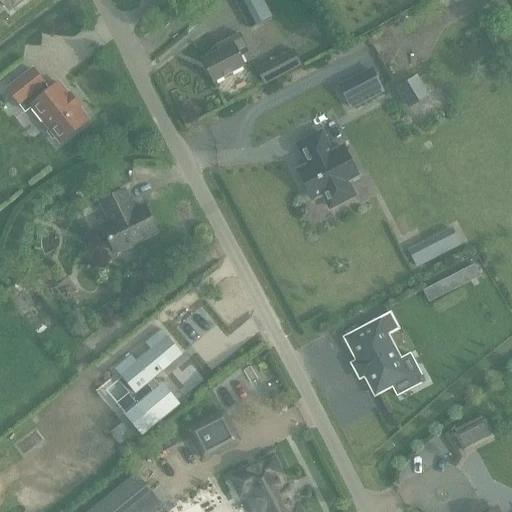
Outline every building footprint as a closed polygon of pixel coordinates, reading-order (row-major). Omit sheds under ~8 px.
[(271,16),(262,0),(234,0),(249,28),(271,16)] [(494,45),(506,39),(500,26),(488,32),(494,45)] [(238,34),(215,46),(217,51),(201,59),(213,82),(243,66),(239,57),(248,52),(238,34)] [(291,51),(257,68),(264,82),(298,65),(291,51)] [(7,89),(25,111),(31,106),(49,128),(47,133),(52,139),(56,138),(60,142),(88,120),(78,108),(79,107),(69,94),(68,95),(58,83),(48,91),(43,85),(44,84),(32,69),(7,89)] [(372,71),(361,77),(372,96),(382,91),(372,71)] [(414,78),(398,89),(410,107),(425,98),(414,78)] [(321,133),(297,145),(308,165),(297,171),(312,199),(322,194),(329,207),(353,195),(346,182),(357,176),(343,147),(331,153),(321,133)] [(142,206),(133,211),(123,190),(100,202),(110,222),(102,226),(115,252),(121,249),(124,250),(131,247),(132,244),(155,232),(154,230),(152,231),(141,209),(143,208),(142,206)] [(452,229),(418,247),(425,261),(459,243),(452,229)] [(473,264),(461,271),(467,283),(479,276),(473,264)] [(366,327),(372,340),(373,341),(386,334),(397,329),(389,314),(366,327)] [(128,353),(111,366),(118,374),(114,377),(132,400),(155,383),(150,376),(179,353),(159,328),(143,341),(148,347),(133,359),(128,353)] [(408,377),(386,334),(373,341),(372,340),(351,351),(375,395),(408,377)] [(179,404),(159,379),(131,403),(151,428),(179,404)] [(223,413),(188,430),(203,458),(238,441),(223,413)] [(457,435),(464,450),(491,436),(483,422),(457,435)] [(171,434),(158,441),(164,453),(177,446),(171,434)] [(299,511),(297,506),(293,508),(277,476),(280,475),(272,457),(231,477),(240,495),(249,491),(259,511),(299,511)] [(114,511),(145,487),(136,476),(92,511),(114,511)]
